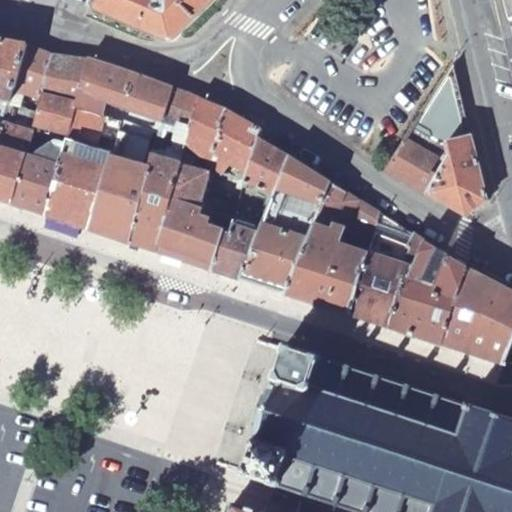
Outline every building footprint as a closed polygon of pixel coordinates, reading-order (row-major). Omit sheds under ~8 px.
[(94,0),(90,8),(161,39),(166,40),(171,40),(175,39),(179,36),(215,0),(94,0)] [(0,138),(9,104),(26,46),(22,45),(0,40),(0,138)] [(40,97),(52,54),(45,52),(26,46),(9,104),(19,107),(23,93),(40,97)] [(76,108),(89,60),(52,54),(40,97),(36,111),(19,107),(9,104),(0,138),(0,200),(11,204),(24,155),(33,125),(57,133),(68,136),(76,108)] [(163,120),(172,88),(135,74),(89,60),(76,108),(102,116),(106,101),(163,120)] [(448,143),(471,137),(453,64),(387,169),(428,194),(451,155),(448,143)] [(184,146),(185,144),(199,99),(172,88),(163,120),(155,150),(170,155),(174,143),(184,146)] [(246,172),(258,140),(261,130),(225,109),(199,99),(185,144),(221,175),(232,163),(246,172)] [(120,121),(102,116),(76,108),(68,136),(66,142),(94,150),(100,125),(117,131),(120,121)] [(131,124),(120,121),(117,131),(117,133),(128,136),(131,125),(131,124)] [(138,136),(140,128),(131,125),(128,136),(138,139),(138,136)] [(153,131),(141,127),(140,128),(138,136),(151,140),(153,131)] [(66,142),(68,136),(57,133),(55,141),(52,140),(37,151),(35,159),(24,155),(11,204),(46,216),(63,155),(66,142)] [(129,243),(150,168),(122,159),(128,136),(117,133),(112,151),(110,156),(107,168),(91,231),(129,243)] [(428,194),(465,216),(487,201),(471,137),(448,143),(451,155),(428,194)] [(274,195),(290,157),(273,147),(258,140),(246,172),(243,183),(274,195)] [(168,199),(198,207),(210,173),(182,151),(178,164),(168,199)] [(91,231),(107,168),(63,155),(46,216),(91,231)] [(168,199),(178,164),(153,157),(150,168),(129,243),(154,252),(168,199)] [(262,287),(285,295),(309,236),(313,224),(315,218),(330,182),(310,170),(290,157),(274,195),(259,234),(240,280),(262,287)] [(375,229),(379,213),(330,182),(315,218),(343,230),(356,236),(354,243),(369,250),(375,229)] [(182,260),(194,221),(198,207),(168,199),(154,252),(182,260)] [(228,215),(215,212),(213,219),(227,222),(228,215)] [(421,254),(425,242),(379,213),(375,229),(421,254)] [(340,236),(343,230),(315,218),(313,224),(340,236)] [(210,270),(222,233),(194,221),(182,260),(210,270)] [(218,273),(240,280),(259,234),(232,224),(229,235),(218,273)] [(218,273),(229,235),(222,233),(210,270),(218,273)] [(353,303),(366,259),(309,236),(285,295),(350,316),(353,303)] [(449,318),(467,269),(446,255),(434,286),(422,280),(437,250),(425,242),(421,254),(414,268),(400,288),(389,329),(442,346),(449,318)] [(400,288),(414,268),(368,253),(366,259),(353,303),(350,316),(389,329),(400,288)] [(511,291),(467,269),(449,318),(442,346),(501,366),(503,362),(511,340),(511,291)] [(285,346),(284,346),(264,407),(241,476),(246,478),(247,476),(252,478),(253,480),(260,482),(263,480),(268,482),(267,485),(272,486),(273,486),(276,486),(301,494),(301,496),(305,497),(306,496),(330,504),(330,506),(335,507),(335,505),(355,511),(511,511),(511,420),(471,407),(471,405),(466,403),(465,405),(458,403),(458,400),(447,397),(446,399),(439,397),(439,395),(436,394),(435,395),(410,387),(410,386),(406,384),(405,385),(380,377),(380,376),(376,375),(375,376),(350,368),(350,366),(346,365),(345,366),(320,358),(321,357),(317,356),(317,355),(313,353),(312,355),(307,354),(307,351),(298,348),(296,350),(291,348),(291,346),(286,345),(285,346)]
